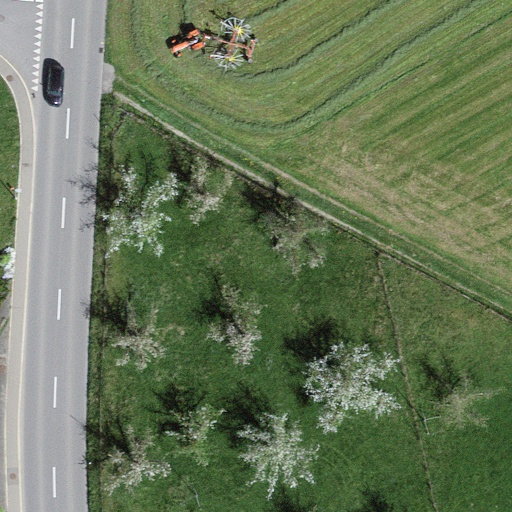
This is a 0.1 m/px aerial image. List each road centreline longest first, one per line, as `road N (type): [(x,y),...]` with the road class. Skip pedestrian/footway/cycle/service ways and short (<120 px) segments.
road 1 (secondary): [(55,511),(76,0)]
road 2 (track): [(73,65),(511,300)]
